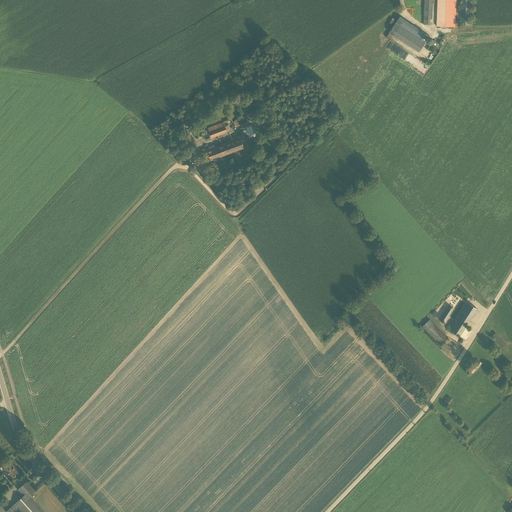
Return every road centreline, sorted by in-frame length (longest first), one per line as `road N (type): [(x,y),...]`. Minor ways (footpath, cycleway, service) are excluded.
road 1 (unclassified): [(329,511),(432,404),(511,273)]
road 2 (track): [(115,69),(237,0)]
road 3 (tertiary): [(80,511),(21,445),(6,400)]
